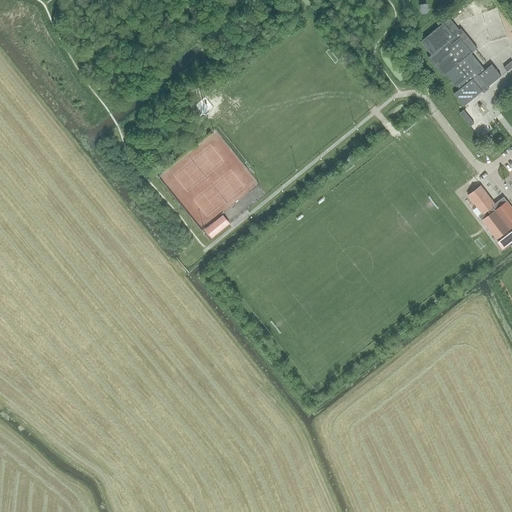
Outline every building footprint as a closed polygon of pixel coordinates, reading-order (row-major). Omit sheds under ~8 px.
[(477,49),(464,33),(462,35),(447,15),(437,23),(439,26),(420,42),(430,55),(427,58),(442,76),(445,74),(456,87),(457,86),(459,89),(453,93),(464,107),(501,76),(491,64),(484,70),(471,53),(477,49)] [(474,123),(463,110),(459,113),(470,126),(474,123)] [(480,186),(468,195),(481,214),(478,216),(496,239),(511,226),(511,208),(503,197),(494,204),(480,186)] [(223,215),(205,230),(211,238),(230,224),(223,215)] [(503,249),(511,242),(511,231),(498,243),(503,249)]
